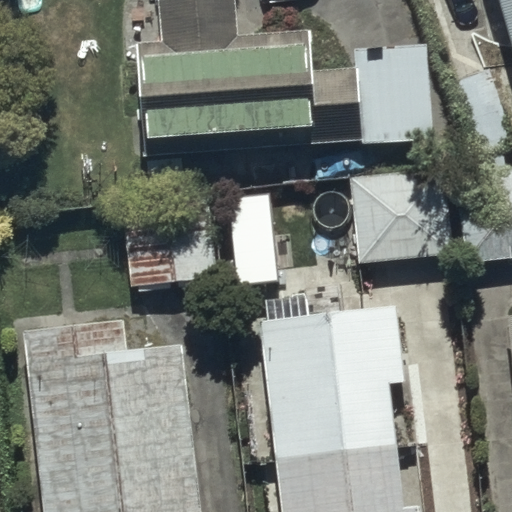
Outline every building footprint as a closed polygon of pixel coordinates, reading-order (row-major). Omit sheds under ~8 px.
[(138,138),(309,129),(304,34),(236,37),(233,0),(154,0),(157,42),(133,43),(138,138)] [(511,0),(494,0),(511,63),(511,0)] [(428,47),(356,47),(356,143),(428,142),(428,47)] [(511,165),(458,168),(462,260),(511,258),(511,165)] [(438,173),(349,177),(353,264),(442,260),(438,173)] [(208,199),(122,205),(129,290),(214,284),(208,199)] [(394,307),(257,322),(278,511),(416,511),(416,506),(401,508),(388,385),(402,383),(394,307)] [(121,321),(23,331),(41,511),(199,511),(182,345),(125,351),(121,321)]
